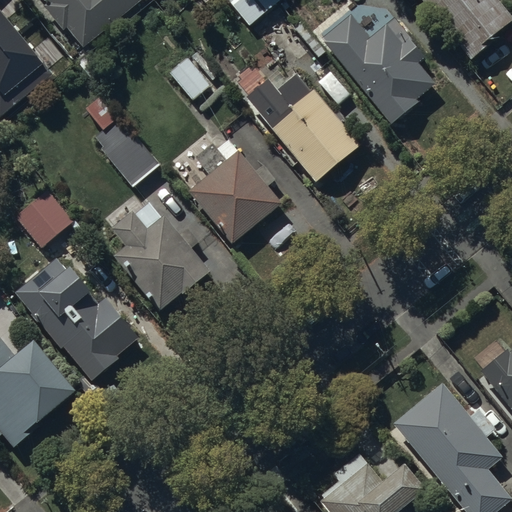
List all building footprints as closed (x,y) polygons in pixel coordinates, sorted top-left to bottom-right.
[(0,8),(0,32),(28,8),(21,0),(11,0),(1,9),(0,8)] [(42,0),(45,3),(42,5),(61,29),(64,27),(81,47),(138,0),(42,0)] [(276,0),(222,0),(248,33),(282,7),(276,0)] [(421,0),(471,59),(511,25),(511,16),(497,0),(421,0)] [(353,11),(322,36),(394,123),(420,101),(418,98),(437,82),(418,59),(425,53),(393,14),(371,32),(353,11)] [(270,27),(255,38),(274,62),(288,50),(270,27)] [(190,65),(169,81),(191,110),(212,93),(190,65)] [(311,87),(268,123),(316,179),(359,143),(311,87)] [(101,107),(86,120),(103,141),(97,146),(107,157),(103,160),(134,196),(160,174),(101,107)] [(239,163),(189,203),(232,258),(283,215),(239,163)] [(66,213),(77,228),(90,217),(64,186),(52,196),(66,213)] [(49,200),(17,226),(42,256),(74,230),(49,200)] [(133,210),(112,227),(128,247),(118,255),(161,308),(182,292),(183,293),(210,271),(163,214),(147,227),(133,210)] [(65,273),(23,307),(36,322),(93,394),(122,372),(118,367),(139,351),(108,310),(99,314),(76,287),(65,273)] [(0,446),(4,445),(17,459),(79,410),(33,356),(17,368),(3,347),(0,349),(0,446)] [(507,350),(479,372),(511,413),(511,350),(510,353),(507,350)] [(443,385),(393,424),(465,511),(496,511),(511,499),(488,469),(503,458),(486,437),(495,429),(479,409),(470,417),(443,385)] [(324,509),(319,511),(418,511),(423,508),(401,481),(383,494),(359,464),(333,484),(338,491),(320,505),(324,509)]
